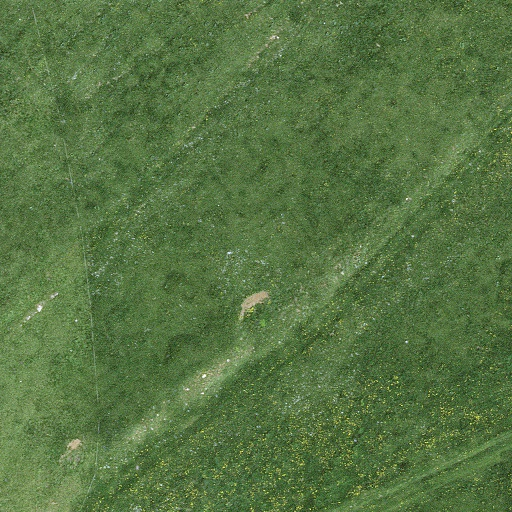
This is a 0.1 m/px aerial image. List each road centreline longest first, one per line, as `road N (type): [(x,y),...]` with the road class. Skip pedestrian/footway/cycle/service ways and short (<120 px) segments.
road 1 (track): [(73,511),(395,240),(511,117)]
road 2 (track): [(0,332),(219,113),(317,0)]
road 3 (track): [(347,511),(511,409)]
